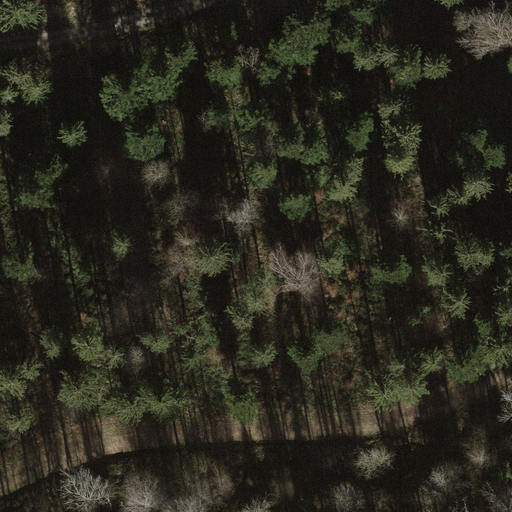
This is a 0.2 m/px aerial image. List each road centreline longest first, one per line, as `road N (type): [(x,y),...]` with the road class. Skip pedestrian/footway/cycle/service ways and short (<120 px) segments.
road 1 (track): [(0,478),(120,428),(403,407),(511,372)]
road 2 (track): [(0,55),(215,0)]
